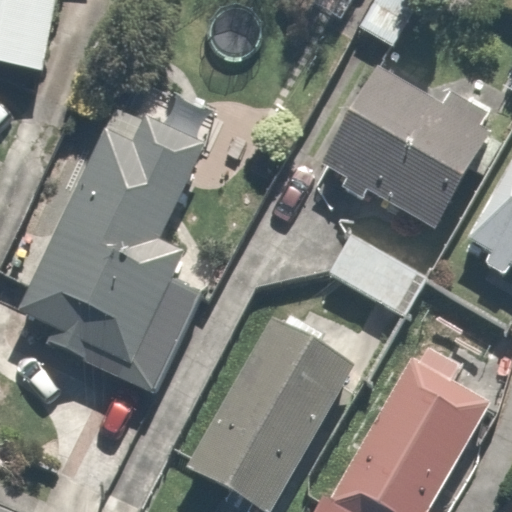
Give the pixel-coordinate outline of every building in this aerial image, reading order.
[(0,0),(0,77),(62,88),(76,0),(0,0)] [(424,0),(386,0),(369,29),(397,46),(424,0)] [(511,0),(506,0),(499,26),(511,29),(511,0)] [(459,251),(511,147),(511,127),(445,93),(433,116),(377,87),(327,183),(459,251)] [(147,157),(117,143),(31,327),(93,357),(87,371),(168,410),(217,306),(196,295),(216,252),(192,240),(228,164),(159,131),(147,157)] [(0,204),(10,179),(0,174),(0,204)] [(511,278),(511,190),(475,258),(511,278)] [(432,291),(360,248),(339,285),(410,327),(432,291)] [(291,511),(372,367),(284,318),(191,485),(239,511),(291,511)] [(486,377),(428,347),(343,509),(326,501),(320,511),(443,511),(496,413),(474,401),(486,377)]
